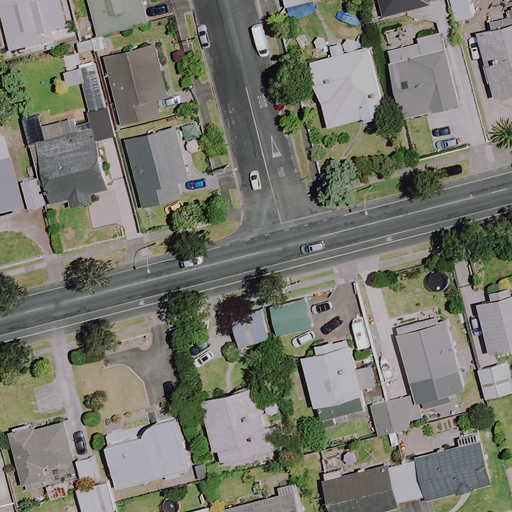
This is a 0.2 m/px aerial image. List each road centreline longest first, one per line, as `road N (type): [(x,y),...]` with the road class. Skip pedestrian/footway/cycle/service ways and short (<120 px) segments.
road 1 (secondary): [(0,318),(286,244)]
road 2 (residential): [(224,0),(286,244)]
road 3 (secondary): [(286,244),(511,187)]
